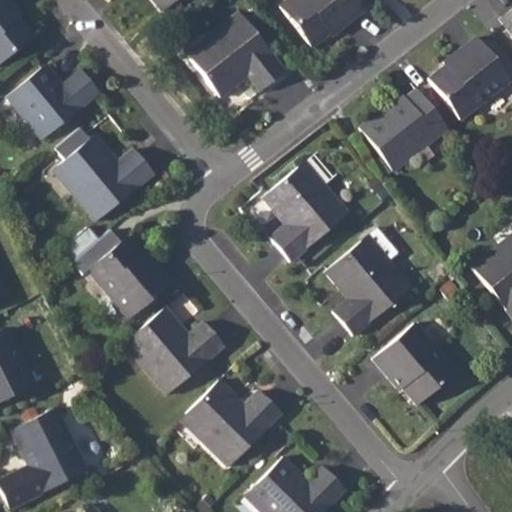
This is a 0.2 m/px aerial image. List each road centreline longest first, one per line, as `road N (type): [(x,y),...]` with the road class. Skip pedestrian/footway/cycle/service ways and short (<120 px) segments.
road 1 (residential): [(406,490),(205,251),(200,212),(219,183)]
road 2 (residential): [(219,183),(452,0)]
road 3 (residential): [(219,183),(66,0)]
